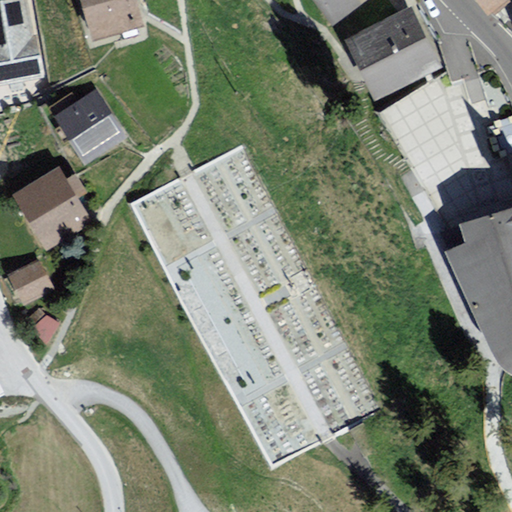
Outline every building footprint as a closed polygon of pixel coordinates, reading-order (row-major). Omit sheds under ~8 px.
[(139,0),(85,0),(95,39),(146,26),(139,0)] [(328,0),(343,20),(370,0),(328,0)] [(481,0),(494,15),(511,0),(481,0)] [(29,1),(0,5),(0,108),(45,102),(29,1)] [(417,8),(351,38),(379,99),(445,69),(417,8)] [(99,91),(58,114),(87,164),(128,140),(99,91)] [(63,168),(20,194),(52,248),(95,222),(63,168)] [(511,207),(511,206),(468,218),(475,240),(457,248),(501,352),(511,366),(511,207)] [(41,256),(10,272),(25,302),(56,287),(41,256)]
